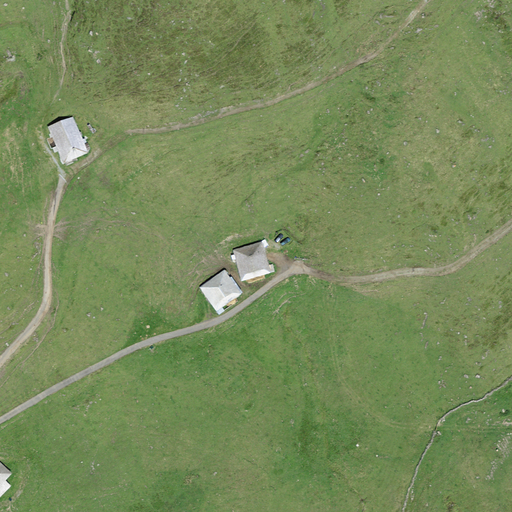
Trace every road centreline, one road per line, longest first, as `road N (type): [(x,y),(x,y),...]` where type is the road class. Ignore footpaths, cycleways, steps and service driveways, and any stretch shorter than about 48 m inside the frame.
road 1 (track): [(0,421),(140,345),(228,315),(296,269),(345,282),(440,273),(511,226)]
road 2 (track): [(61,181),(46,304),(0,361)]
